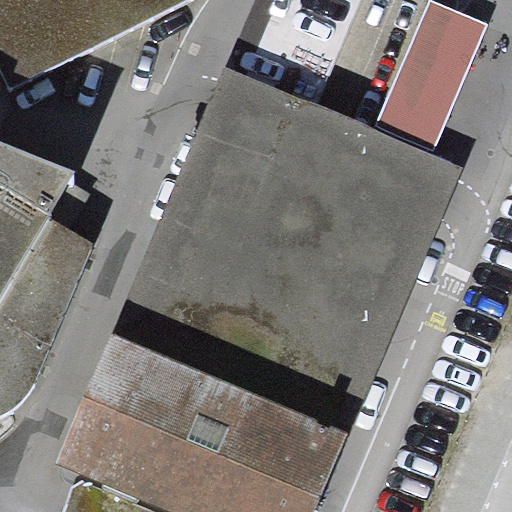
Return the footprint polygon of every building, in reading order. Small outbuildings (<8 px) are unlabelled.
[(0,0),(0,52),(15,82),(191,0),(0,0)] [(423,8),(368,132),(425,157),(480,33),(423,8)] [(309,511),(449,177),(217,82),(51,480),(69,487),(127,511),(309,511)] [(84,182),(0,146),(0,407),(15,400),(42,383),(102,253),(63,229),(84,182)] [(127,511),(69,487),(58,511),(127,511)]
